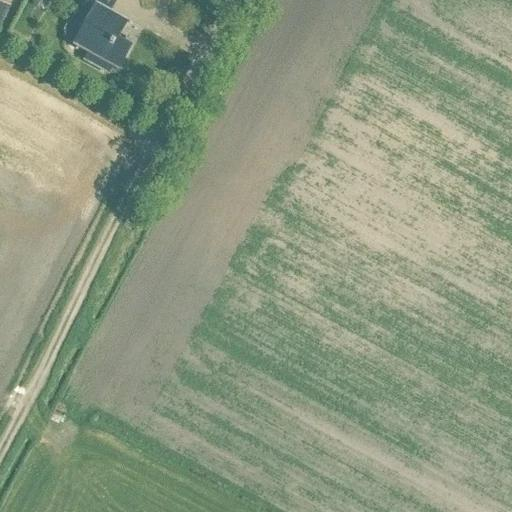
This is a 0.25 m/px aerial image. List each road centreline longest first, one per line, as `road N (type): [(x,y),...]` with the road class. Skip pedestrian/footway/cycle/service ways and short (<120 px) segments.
road 1 (track): [(158,136),(0,453)]
road 2 (unclassified): [(230,0),(158,136)]
